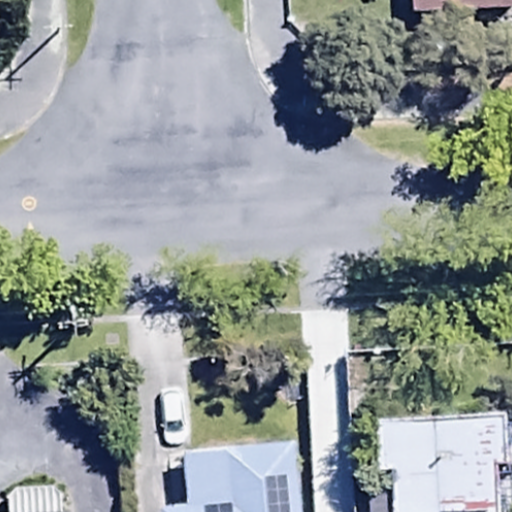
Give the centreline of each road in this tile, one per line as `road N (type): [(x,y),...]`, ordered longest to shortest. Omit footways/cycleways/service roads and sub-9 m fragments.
road 1 (residential): [(511,204),(173,219)]
road 2 (residential): [(162,0),(173,219)]
road 3 (residential): [(173,219),(0,230)]
